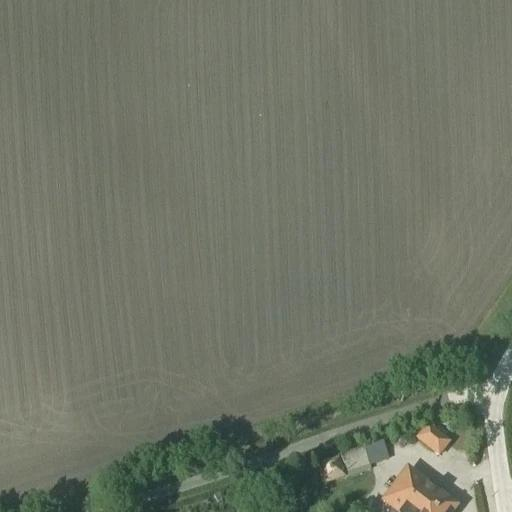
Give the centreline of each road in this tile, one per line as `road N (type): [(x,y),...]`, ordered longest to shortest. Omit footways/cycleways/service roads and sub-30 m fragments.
road 1 (unclassified): [(111,511),(495,389)]
road 2 (unclassified): [(505,511),(495,389)]
